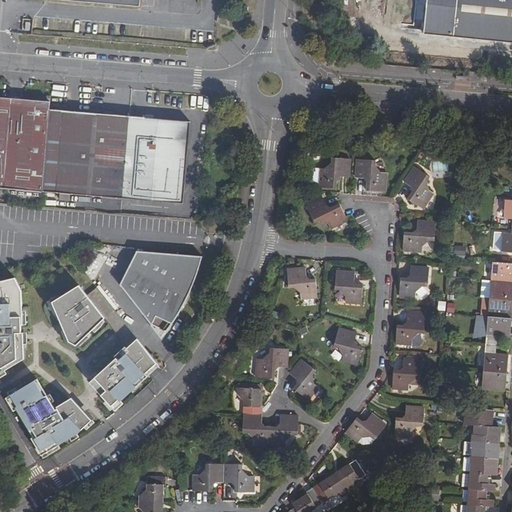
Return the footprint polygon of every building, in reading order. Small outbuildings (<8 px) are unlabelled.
[(511,0),(427,0),(424,34),(511,42),(511,0)] [(0,186),(42,190),(50,96),(46,96),(45,102),(0,97),(0,186)] [(113,196),(122,196),(128,116),(50,109),(43,190),(61,192),(60,198),(70,199),(71,192),(100,195),(99,201),(113,203),(113,196)] [(191,121),(128,116),(122,196),(184,201),(191,121)] [(348,176),(349,159),(332,157),(331,163),(325,167),(319,167),(317,185),(336,186),(336,179),(341,175),(348,176)] [(385,190),(386,173),(381,172),(374,165),(375,160),(357,159),(356,177),(365,177),(368,181),(367,189),(385,190)] [(429,176),(415,167),(405,181),(412,186),(413,191),(408,198),(422,207),(433,192),(429,189),(427,180),(429,176)] [(347,220),(345,214),(340,203),(331,206),(326,205),(323,198),(307,205),(315,222),(320,220),(328,222),(331,228),(347,220)] [(433,239),(435,221),(418,220),(417,228),(413,231),(405,231),(403,249),(421,250),(422,245),(429,239),(433,239)] [(502,251),(511,251),(511,233),(504,232),(502,251)] [(203,258),(137,252),(120,285),(152,325),(167,332),(173,324),(176,318),(181,309),(186,299),(192,286),(198,271),(203,258)] [(511,263),(493,262),(492,280),(511,281),(511,263)] [(427,284),(429,267),(411,266),(411,274),(407,277),(401,277),(400,294),(415,295),(415,290),(423,284),(427,284)] [(305,274),(305,268),(287,269),(288,287),(295,286),(301,292),(301,297),(316,296),(315,278),(310,278),(305,274)] [(354,272),(336,271),(335,288),(341,289),(346,295),(346,301),(361,302),(362,284),(358,284),(354,279),(354,272)] [(17,277),(0,281),(0,374),(26,359),(25,332),(23,332),(23,325),(25,325),(23,291),(17,277)] [(511,281),(492,280),(490,298),(511,300),(511,281)] [(87,296),(79,286),(54,305),(57,326),(62,337),(59,338),(60,347),(77,347),(105,319),(87,296)] [(138,338),(96,287),(87,296),(105,319),(128,348),(138,338)] [(511,300),(490,298),(489,317),(511,319),(511,300)] [(437,300),(437,310),(445,310),(445,301),(437,300)] [(446,302),(446,312),(454,312),(455,302),(446,302)] [(424,332),(425,314),(407,313),(407,321),(403,324),(398,323),(397,342),(411,343),(411,337),(419,332),(424,332)] [(511,319),(489,317),(486,344),(497,345),(498,336),(511,337),(511,320),(511,319)] [(356,333),(338,328),(334,345),(339,347),(344,354),(342,360),(357,364),(362,346),(357,345),(354,339),(356,333)] [(160,365),(138,338),(128,348),(126,346),(116,356),(117,358),(91,383),(115,409),(130,394),(128,391),(132,387),(137,382),(139,385),(143,381),(160,365)] [(486,344),(484,372),(507,374),(509,355),(496,353),(497,345),(486,344)] [(288,349),(270,348),(269,353),(263,358),(257,359),(256,377),(274,378),(275,369),(279,365),(286,366),(288,349)] [(421,377),(422,359),(404,358),(404,366),(400,369),(396,369),(394,388),(408,389),(409,382),(415,376),(421,377)] [(315,371),(302,359),(291,372),(297,378),(298,383),(294,387),(308,399),(317,387),(313,384),(312,374),(315,371)] [(484,372),(483,389),(506,391),(507,374),(484,372)] [(57,409),(38,379),(10,396),(35,437),(33,438),(43,455),(60,445),(59,444),(78,433),(93,419),(73,397),(58,407),(58,408),(57,409)] [(137,382),(132,387),(137,391),(145,384),(143,381),(139,385),(137,382)] [(260,407),(261,389),(238,388),(238,394),(245,401),(243,431),(249,432),(254,437),(254,444),(285,445),(285,440),(292,433),(297,434),(298,416),(280,415),(280,422),(276,426),(265,425),(261,421),(262,407),(260,407)] [(403,417),(397,416),(395,436),(410,437),(411,431),(418,424),(423,425),(424,406),(407,405),(406,414),(403,417)] [(467,417),(466,424),(477,425),(495,427),(496,410),(469,408),(469,418),(467,417)] [(361,419),(357,416),(346,431),(358,441),(362,436),(371,435),(375,438),(386,424),(372,413),(367,419),(361,419)] [(474,433),(474,440),(501,443),(503,428),(495,427),(477,425),(476,433),(474,433)] [(475,447),(474,456),(500,458),(501,443),(474,440),(473,447),(475,447)] [(474,463),(473,472),(490,474),(499,475),(500,458),(474,456),(473,456),(472,463),(474,463)] [(288,511),(312,511),(313,509),(334,494),(342,495),(353,488),(355,481),(365,474),(355,459),(307,491),(307,493),(293,503),(295,507),(289,511),(288,511)] [(242,465),(207,463),(206,469),(200,475),(196,474),(195,490),(211,490),(212,484),(216,481),(231,482),(235,486),(235,491),(251,491),(252,477),(248,476),(241,470),(242,465)] [(473,472),(471,489),(489,490),(497,491),(498,484),(490,483),(490,474),(473,472)] [(165,484),(165,477),(147,476),(147,489),(140,495),(139,508),(143,511),(162,511),(163,484),(165,484)] [(471,489),(470,505),(488,506),(495,507),(496,500),(488,499),(489,490),(471,489)]
